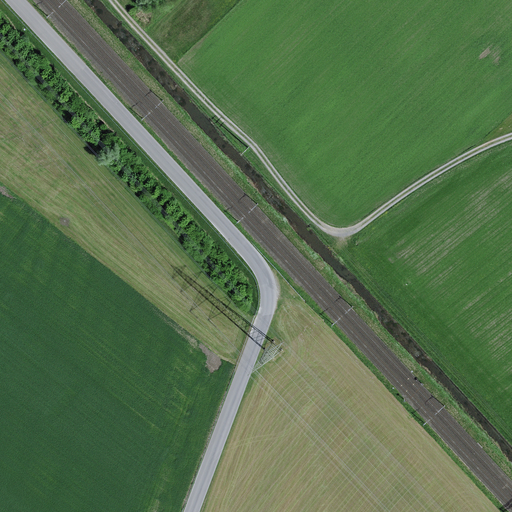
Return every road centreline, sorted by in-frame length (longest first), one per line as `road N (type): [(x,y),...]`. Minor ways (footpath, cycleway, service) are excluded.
road 1 (unclassified): [(15,0),(246,249),(266,283),(268,302),(195,511)]
road 2 (track): [(511,141),(455,160),(348,234),(331,226),(119,0)]
